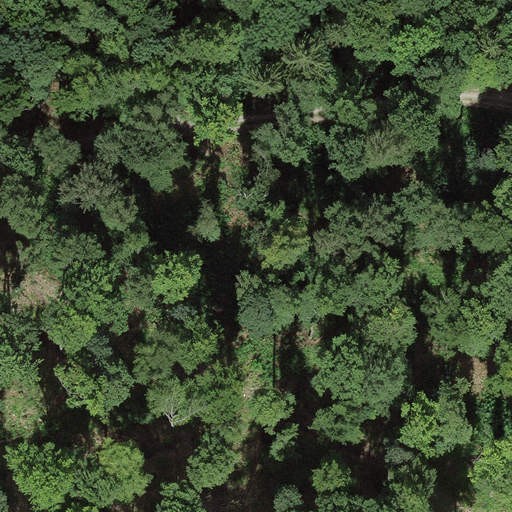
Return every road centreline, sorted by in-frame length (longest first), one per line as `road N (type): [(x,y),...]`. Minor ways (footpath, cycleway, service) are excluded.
road 1 (track): [(0,137),(404,102),(474,100),(511,110)]
road 2 (track): [(0,250),(128,308),(394,392)]
road 3 (track): [(151,126),(436,278),(511,332)]
